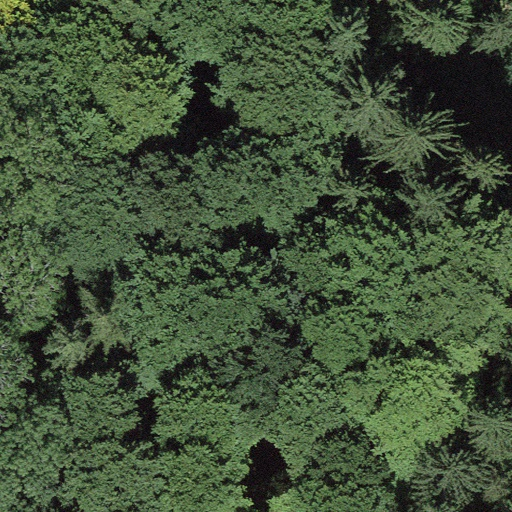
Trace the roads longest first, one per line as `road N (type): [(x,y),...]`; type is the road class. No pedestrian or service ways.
road 1 (track): [(511,326),(377,511)]
road 2 (track): [(446,0),(511,175)]
